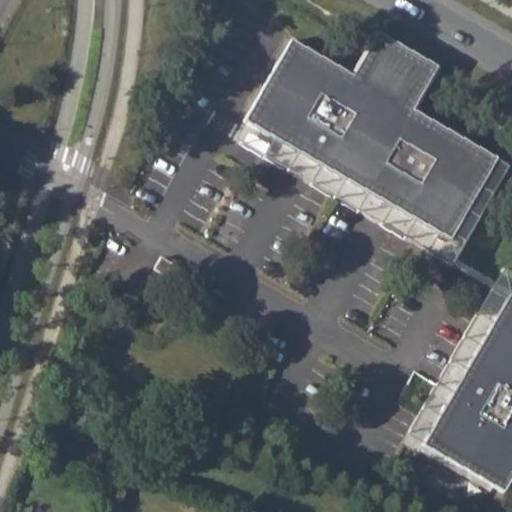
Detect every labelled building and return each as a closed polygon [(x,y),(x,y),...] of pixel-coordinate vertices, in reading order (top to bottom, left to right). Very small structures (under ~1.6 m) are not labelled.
[(437,67),(377,33),(372,42),(352,76),(290,40),(243,121),(449,240),(497,159),(412,110),(432,76),(437,67)] [(449,240),(243,121),(233,140),(451,266),(508,166),(497,159),(449,240)] [(181,270),(158,253),(152,271),(174,284),(181,270)] [(509,294),(511,295),(511,273),(502,268),(406,436),(422,446),(509,294)] [(422,446),(503,492),(511,476),(511,295),(509,294),(422,446)]
